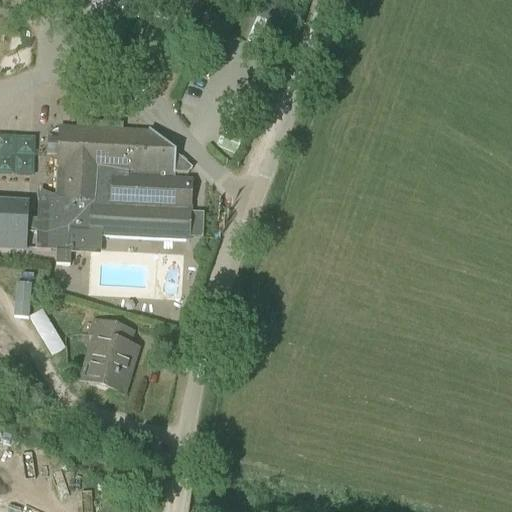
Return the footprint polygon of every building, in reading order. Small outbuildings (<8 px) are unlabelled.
[(16,118),(18,165),(34,164),(33,149),(39,148),(38,117),(16,118)] [(187,223),(189,183),(126,181),(126,174),(173,176),(174,158),(169,154),(169,152),(148,135),(59,132),(58,170),(64,170),(63,202),(38,201),(37,228),(55,229),(55,220),(99,222),(99,220),(187,223)] [(0,252),(25,254),(26,235),(27,221),(28,205),(0,202),(0,252)] [(0,298),(30,303),(34,276),(0,270),(0,298)] [(0,354),(18,361),(30,324),(0,314),(0,354)] [(95,323),(90,337),(95,339),(85,367),(92,369),(87,386),(122,397),(133,365),(126,362),(130,349),(128,348),(132,335),(95,323)] [(113,501),(108,511),(129,511),(130,509),(113,501)]
